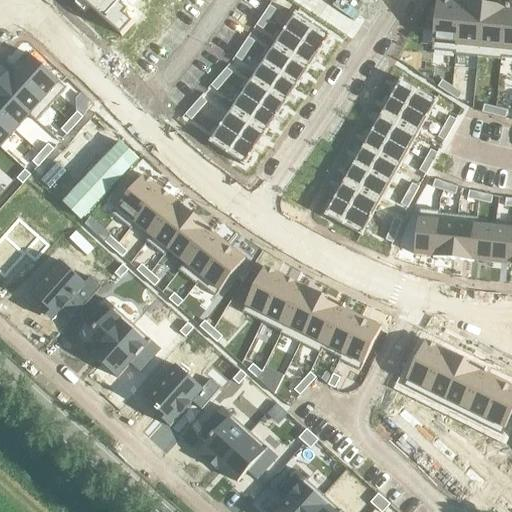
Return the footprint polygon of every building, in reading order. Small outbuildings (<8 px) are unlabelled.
[(82,0),(122,35),(141,14),(132,6),(137,0),(82,0)] [(431,9),(430,21),(434,24),(432,51),(455,53),(454,55),(456,55),(461,3),(459,3),(437,0),(436,7),(431,9)] [(461,3),(456,55),(478,58),(483,5),(461,3)] [(270,5),(263,15),(269,20),(276,10),(270,5)] [(483,5),(478,58),(501,60),(506,7),(483,5)] [(506,7),(501,60),(502,60),(502,58),(511,58),(511,10),(509,10),(510,8),(507,7),(506,7)] [(296,13),(284,30),(319,53),(331,36),(296,13)] [(263,15),(255,25),(261,29),(269,20),(263,15)] [(284,30),(274,46),(309,69),(319,53),(284,30)] [(247,37),(241,47),(248,51),(254,41),(247,37)] [(274,46),(263,61),(298,85),(309,69),(274,46)] [(241,47),(235,57),(241,61),(248,51),(241,47)] [(27,54),(12,70),(42,97),(57,80),(27,54)] [(263,61),(253,78),(287,101),(298,85),(263,61)] [(226,68),(218,77),(224,82),(232,73),(226,68)] [(12,70),(0,84),(0,88),(28,113),(42,97),(12,70)] [(218,77),(210,85),(216,91),(224,82),(218,77)] [(253,78),(242,94),(277,117),(287,101),(253,78)] [(399,83),(391,97),(428,117),(436,103),(438,100),(435,98),(435,99),(403,81),(404,81),(401,79),(399,82),(399,83)] [(442,80),(438,87),(448,94),(452,87),(442,80)] [(452,87),(448,94),(458,100),(462,94),(452,87)] [(0,88),(0,117),(13,129),(28,113),(0,88)] [(242,94),(232,109),(266,133),(277,117),(242,94)] [(201,97),(193,105),(199,111),(207,102),(201,97)] [(391,97),(382,114),(418,134),(428,117),(391,97)] [(193,105),(185,114),(191,119),(199,111),(193,105)] [(485,105),(483,113),(494,116),(496,108),(485,105)] [(496,108),(494,116),(505,119),(507,111),(496,108)] [(232,109),(220,125),(255,149),(266,133),(232,109)] [(78,112),(69,121),(74,126),(81,119),(83,118),(78,112)] [(382,114),(372,131),(409,151),(418,134),(382,114)] [(0,117),(0,143),(13,129),(0,117)] [(450,117),(444,127),(451,131),(456,121),(450,117)] [(69,121),(61,129),(66,134),(74,126),(69,121)] [(220,125),(209,143),(244,166),(255,149),(220,125)] [(444,127),(438,137),(445,141),(451,131),(444,127)] [(372,131),(363,148),(399,168),(409,151),(372,131)] [(82,219),(142,158),(122,139),(63,200),(82,219)] [(47,146),(39,154),(44,159),(52,151),(47,146)] [(363,148),(354,165),(390,185),(399,168),(363,148)] [(431,150),(425,161),(432,164),(438,154),(431,150)] [(39,154),(32,161),(37,166),(44,159),(39,154)] [(425,161),(419,171),(426,175),(432,164),(425,161)] [(52,183),(66,168),(60,162),(45,177),(52,183)] [(354,165),(344,182),(380,202),(390,185),(354,165)] [(24,169),(16,179),(21,183),(30,174),(24,169)] [(144,176),(112,215),(130,229),(162,190),(144,176)] [(433,180),(430,188),(443,193),(446,184),(433,180)] [(344,182),(335,199),(371,219),(380,202),(344,182)] [(412,184),(406,194),(413,198),(419,188),(412,184)] [(446,184),(443,193),(455,196),(457,188),(446,184)] [(162,190),(130,229),(131,230),(135,224),(151,237),(146,242),(147,243),(178,203),(162,190)] [(469,191),(467,200),(479,203),(481,194),(469,191)] [(406,194),(401,205),(407,208),(413,198),(406,194)] [(481,194),(479,203),(490,206),(493,197),(481,194)] [(326,213),(325,216),(328,218),(328,217),(359,235),(362,237),(363,234),(371,219),(335,199),(327,213),(326,213)] [(178,203),(147,243),(164,256),(195,217),(178,203)] [(419,209),(414,255),(433,257),(433,258),(434,258),(439,212),(419,209)] [(439,212),(434,258),(453,260),(458,216),(440,214),(440,212),(439,212)] [(9,216),(0,226),(0,269),(19,248),(30,258),(46,240),(34,230),(30,235),(9,216)] [(458,216),(453,260),(472,262),(477,218),(458,216)] [(195,217),(164,256),(165,257),(169,251),(184,263),(178,271),(179,272),(213,231),(195,217)] [(395,218),(390,229),(397,232),(402,221),(395,218)] [(477,218),(472,262),(473,262),(473,261),(491,263),(496,223),(495,223),(494,227),(477,225),(478,218),(477,218)] [(511,224),(496,223),(491,263),(510,265),(511,251),(511,224)] [(390,229),(386,240),(393,243),(397,232),(390,229)] [(213,231),(179,272),(196,285),(228,246),(214,235),(215,233),(213,231)] [(109,235),(104,240),(113,248),(117,243),(109,235)] [(117,243),(113,248),(123,257),(127,252),(117,243)] [(228,246),(196,285),(197,286),(198,284),(215,297),(245,260),(228,246)] [(123,263),(113,274),(118,279),(123,272),(128,268),(123,263)] [(141,264),(136,270),(146,278),(151,272),(141,264)] [(265,267),(242,313),(263,323),(285,277),(265,267)] [(151,272),(146,278),(155,285),(159,281),(151,272)] [(285,277),(263,323),(281,332),(280,334),(281,335),(304,287),(285,277)] [(64,291),(42,316),(59,331),(92,294),(76,280),(72,282),(66,289),(64,291)] [(304,287),(281,335),(300,344),(324,297),(304,287)] [(174,293),(168,299),(177,307),(182,301),(174,293)] [(324,297),(300,344),(319,354),(343,307),(324,297)] [(94,331),(84,343),(93,351),(89,355),(98,363),(99,362),(130,328),(102,303),(84,323),(94,331)] [(343,307),(319,354),(320,354),(322,350),(340,358),(339,361),(340,361),(361,318),(345,310),(346,308),(343,307)] [(361,318),(340,361),(360,371),(381,328),(361,318)] [(203,321),(199,326),(209,335),(213,330),(203,321)] [(188,323),(180,333),(185,337),(193,327),(188,323)] [(130,328),(99,362),(117,379),(130,364),(140,373),(158,353),(130,328)] [(213,330),(209,335),(218,343),(222,338),(213,330)] [(425,340),(402,386),(423,396),(446,351),(425,340)] [(446,351),(423,396),(442,406),(465,360),(446,351)] [(465,360),(442,406),(462,415),(484,370),(465,360)] [(252,364),(248,369),(257,378),(262,373),(252,364)] [(175,366),(143,403),(165,423),(186,398),(198,408),(214,390),(201,379),(197,385),(175,366)] [(241,370),(232,380),(237,385),(246,375),(241,370)] [(484,370),(462,415),(482,425),(503,382),(486,374),(488,372),(484,370)] [(309,372),(302,380),(308,386),(315,378),(309,372)] [(262,373),(257,378),(265,387),(270,382),(262,373)] [(333,374),(328,385),(335,389),(340,377),(333,374)] [(302,380),(293,390),(300,395),(308,386),(302,380)] [(511,386),(503,382),(482,425),(501,435),(511,413),(511,386)] [(404,409),(399,414),(408,423),(413,418),(404,409)] [(213,439),(203,450),(221,467),(248,436),(220,411),(203,430),(213,439)] [(413,418),(408,423),(416,431),(421,425),(413,418)] [(307,431),(299,441),(304,445),(313,436),(307,431)] [(221,467),(218,470),(236,487),(249,472),(259,480),(276,461),(248,436),(221,467)] [(313,436),(304,445),(310,451),(319,441),(313,436)] [(437,439),(431,444),(441,453),(446,447),(437,439)] [(446,447),(441,453),(450,460),(455,455),(446,447)] [(469,468),(464,474),(473,482),(478,476),(469,468)] [(285,502),(275,511),(309,511),(321,499),(292,474),(275,494),(285,502)] [(478,476),(473,482),(482,490),(487,484),(478,476)] [(377,493),(368,503),(375,508),(383,499),(377,493)] [(501,496),(496,502),(504,510),(509,504),(501,496)] [(309,511),(334,511),(321,499),(309,511)] [(383,499),(375,508),(379,511),(382,511),(389,504),(383,499)]
